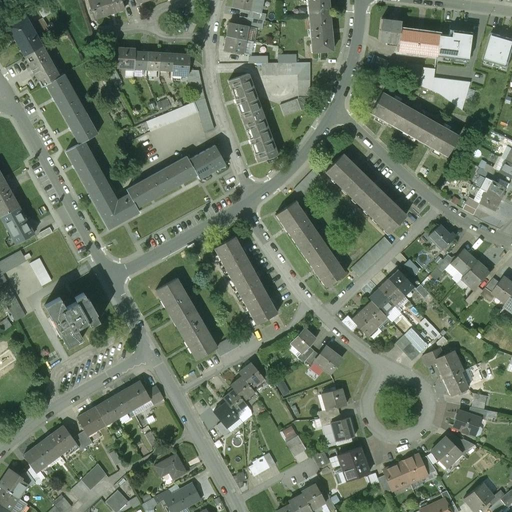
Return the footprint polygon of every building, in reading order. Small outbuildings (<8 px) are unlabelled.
[(109,14),(103,0),(88,0),(94,19),(109,14)] [(124,9),(120,0),(103,0),(109,14),(124,9)] [(233,0),(232,7),(249,11),(250,11),(250,10),(261,12),(262,0),(233,0)] [(311,15),(329,13),(327,0),(307,0),(308,6),(310,6),(311,15)] [(240,17),(238,24),(257,28),(262,29),(265,13),(261,12),(250,10),(250,11),(249,11),(247,18),(240,17)] [(314,52),(332,51),(329,13),(311,15),(312,23),(309,23),(311,44),(313,44),(314,52)] [(25,17),(7,27),(24,56),(42,46),(25,17)] [(401,21),(381,19),(378,41),(398,43),(399,29),(401,21)] [(229,23),(226,37),(253,42),(254,42),(257,28),(238,24),(229,23)] [(439,34),(399,29),(398,43),(397,51),(436,57),(439,34)] [(449,35),(439,34),(436,57),(468,60),(471,33),(449,30),(449,35)] [(511,51),(511,39),(490,33),(483,60),(508,67),(511,51)] [(226,37),(223,51),(250,56),(253,42),(226,37)] [(42,46),(24,56),(41,87),(45,84),(59,77),(42,46)] [(134,68),(135,52),(135,49),(118,48),(117,68),(134,68)] [(146,69),(147,53),(135,52),(134,68),(146,69)] [(159,70),(160,54),(147,53),(146,69),(159,70)] [(172,71),(173,54),(160,54),(159,70),(172,71)] [(188,70),(189,55),(173,54),(172,71),(172,75),(188,76),(188,70)] [(277,55),(277,63),(296,63),(296,55),(277,55)] [(374,55),(369,65),(396,76),(400,66),(374,55)] [(266,57),(248,57),(248,63),(261,63),(261,76),(297,75),(297,98),(279,105),(284,117),(310,107),(310,63),(296,63),(277,63),(266,63),(266,57)] [(106,69),(115,86),(121,83),(113,67),(106,66),(106,69)] [(434,69),(422,68),(420,86),(431,91),(433,78),(434,69)] [(188,70),(188,76),(188,81),(193,102),(146,122),(150,132),(198,112),(204,133),(214,130),(204,97),(198,71),(188,70)] [(59,77),(45,84),(62,114),(80,104),(63,74),(59,77)] [(247,74),(228,81),(243,125),(263,117),(247,74)] [(433,78),(431,91),(438,94),(461,110),(469,83),(433,78)] [(370,114),(408,135),(420,114),(382,93),(370,114)] [(80,104),(62,114),(79,144),(84,141),(97,134),(80,104)] [(408,135),(446,157),(458,136),(420,114),(408,135)] [(263,117),(243,125),(258,162),(277,155),(263,117)] [(511,141),(504,137),(501,144),(511,149),(511,148),(511,141)] [(79,144),(65,151),(82,181),(100,171),(84,141),(79,144)] [(188,160),(196,175),(198,179),(225,165),(214,145),(188,160)] [(326,172),(347,193),(364,175),(343,154),(326,172)] [(186,157),(156,173),(166,191),(196,175),(188,160),(186,157)] [(511,162),(506,160),(500,172),(511,177),(511,162)] [(153,162),(122,179),(126,186),(156,169),(153,162)] [(484,170),(494,175),(497,170),(487,164),(484,170)] [(293,190),(302,197),(321,177),(313,169),(293,190)] [(481,176),(490,180),(491,181),(494,175),(484,170),(481,176)] [(100,171),(82,181),(98,210),(116,200),(100,171)] [(126,190),(128,194),(136,208),(166,191),(156,173),(126,190)] [(347,193),(368,213),(385,195),(364,175),(347,193)] [(0,180),(0,216),(0,217),(18,207),(3,178),(2,179),(0,180)] [(499,199),(505,188),(491,181),(490,180),(485,192),(499,199)] [(493,211),(499,199),(485,192),(479,189),(474,200),(479,203),(479,204),(493,211)] [(116,200),(98,210),(108,229),(138,212),(136,208),(128,194),(116,200)] [(368,213),(389,233),(405,215),(385,195),(368,213)] [(468,197),(464,204),(465,205),(462,210),(473,215),(479,204),(479,203),(474,200),(468,197)] [(275,215),(300,251),(320,237),(295,201),(275,215)] [(15,244),(33,234),(18,207),(0,217),(15,244)] [(439,225),(428,236),(432,241),(441,250),(455,237),(451,232),(449,235),(439,225)] [(42,238),(52,233),(49,228),(39,233),(42,238)] [(425,233),(420,238),(427,246),(432,241),(428,236),(425,233)] [(213,248),(227,274),(248,262),(234,237),(213,248)] [(300,251),(325,287),(344,273),(320,237),(300,251)] [(384,237),(350,268),(358,276),(391,245),(384,237)] [(449,264),(463,276),(476,261),(463,248),(452,260),(449,264)] [(26,261),(20,250),(0,261),(0,294),(15,322),(25,316),(2,274),(26,261)] [(452,260),(447,255),(436,267),(442,273),(449,264),(452,260)] [(39,259),(29,263),(42,286),(51,281),(39,259)] [(468,285),(474,291),(478,287),(490,273),(476,261),(463,276),(460,278),(461,279),(462,278),(469,284),(468,285)] [(227,274),(241,299),(262,288),(248,262),(227,274)] [(387,269),(392,273),(396,268),(391,264),(387,269)] [(397,270),(388,279),(404,296),(413,287),(397,270)] [(511,295),(511,282),(504,276),(499,282),(492,292),(506,303),(511,295)] [(494,278),(486,287),(492,292),(499,282),(494,278)] [(167,311),(188,299),(176,279),(155,291),(167,311)] [(388,279),(378,289),(394,306),(404,296),(388,279)] [(420,285),(415,289),(423,298),(428,294),(420,285)] [(470,308),(483,292),(478,287),(474,291),(464,302),(470,308)] [(241,299),(255,325),(276,313),(262,288),(241,299)] [(368,298),(371,301),(384,315),(394,306),(378,289),(368,298)] [(59,298),(44,306),(66,347),(82,339),(76,328),(87,322),(89,325),(98,321),(94,314),(96,313),(88,299),(86,299),(83,293),(74,297),(76,302),(65,308),(59,298)] [(180,334),(201,322),(188,299),(167,311),(180,334)] [(361,310),(375,325),(385,316),(384,315),(371,301),(361,310)] [(361,310),(351,320),(357,326),(367,336),(377,327),(375,325),(361,310)] [(426,312),(423,315),(438,331),(442,328),(426,312)] [(357,326),(351,320),(349,317),(343,323),(351,331),(357,326)] [(424,318),(418,323),(433,340),(439,335),(424,318)] [(453,324),(448,319),(443,323),(448,329),(453,324)] [(201,322),(180,334),(195,360),(214,349),(216,347),(215,345),(201,322)] [(304,327),(289,343),(300,354),(301,354),(309,346),(316,339),(304,327)] [(234,336),(239,345),(254,337),(249,328),(234,336)] [(215,345),(216,347),(214,349),(218,357),(240,346),(239,345),(234,336),(233,335),(215,345)] [(395,343),(412,360),(420,353),(403,336),(395,343)] [(420,353),(426,347),(416,337),(410,342),(420,353)] [(301,354),(300,354),(297,357),(303,364),(305,361),(314,351),(309,346),(301,354)] [(315,362),(330,374),(341,359),(325,347),(319,355),(314,361),(315,362)] [(426,367),(427,367),(436,363),(434,359),(443,355),(440,348),(425,354),(422,357),(426,367)] [(319,355),(314,351),(305,361),(312,366),(315,362),(314,361),(319,355)] [(443,355),(434,359),(436,363),(444,380),(460,372),(462,371),(453,351),(443,355)] [(487,360),(476,365),(482,379),(494,374),(487,360)] [(238,372),(241,376),(251,389),(263,379),(263,378),(258,372),(250,362),(238,372)] [(263,378),(263,379),(268,385),(273,381),(265,367),(258,372),(263,378)] [(460,372),(444,380),(451,396),(467,389),(460,372)] [(230,385),(233,389),(243,402),(254,392),(251,389),(241,376),(239,377),(230,385)] [(494,378),(484,383),(486,389),(497,384),(494,378)] [(140,382),(121,393),(131,409),(135,407),(135,405),(141,401),(142,403),(148,399),(149,399),(145,392),(140,382)] [(163,399),(156,387),(155,386),(145,392),(149,399),(148,399),(152,406),(163,399)] [(341,388),(321,394),(321,395),(323,394),(327,409),(325,410),(325,411),(337,407),(345,405),(341,388)] [(231,390),(222,398),(225,402),(235,414),(246,405),(243,402),(233,389),(231,390)] [(121,393),(108,401),(117,415),(124,411),(125,412),(131,409),(121,393)] [(474,394),(471,407),(483,410),(486,397),(474,394)] [(108,401),(95,408),(104,422),(111,418),(112,420),(118,417),(117,415),(108,401)] [(235,414),(225,402),(222,404),(213,412),(221,422),(226,428),(238,418),(235,414)] [(317,412),(321,426),(330,424),(330,422),(341,419),(337,407),(325,411),(325,410),(317,412)] [(470,407),(467,414),(480,418),(484,420),(487,411),(483,410),(471,407),(470,407)] [(95,408),(77,418),(84,431),(86,435),(87,435),(86,433),(94,428),(95,430),(105,424),(104,422),(95,408)] [(461,432),(473,436),(480,418),(467,414),(458,411),(453,427),(461,430),(461,432)] [(330,424),(335,442),(354,436),(348,417),(341,419),(330,422),(330,424)] [(226,428),(221,422),(216,426),(223,436),(230,431),(226,428)] [(163,424),(157,427),(163,439),(170,435),(163,424)] [(50,434),(46,437),(47,438),(58,453),(59,454),(66,449),(64,448),(73,441),(74,443),(75,443),(72,438),(63,426),(51,434),(50,434)] [(289,427),(281,431),(285,440),(293,437),(289,427)] [(75,443),(74,443),(80,451),(91,443),(86,435),(84,431),(72,438),(75,443)] [(157,444),(151,432),(145,435),(152,447),(157,444)] [(285,443),(292,455),(303,449),(296,437),(285,443)] [(430,452),(446,468),(447,467),(446,466),(450,461),(451,462),(461,453),(454,446),(445,437),(430,452)] [(47,438),(36,446),(46,461),(48,463),(53,459),(51,457),(58,453),(47,438)] [(461,453),(463,456),(474,445),(462,439),(454,446),(461,453)] [(39,466),(46,461),(36,446),(22,455),(31,468),(35,472),(36,472),(41,468),(39,466)] [(359,447),(337,455),(342,468),(364,460),(359,447)] [(115,451),(108,454),(114,466),(121,462),(115,451)] [(323,452),(312,456),(318,468),(329,463),(323,452)] [(253,464),(248,467),(253,477),(275,465),(269,453),(252,462),(253,464)] [(426,456),(431,464),(436,461),(431,453),(426,456)] [(175,454),(154,466),(159,475),(167,471),(172,480),(186,473),(175,454)] [(418,455),(400,463),(409,482),(426,475),(419,459),(418,455)] [(419,459),(426,475),(436,471),(431,464),(426,456),(419,459)] [(364,460),(342,468),(346,481),(369,473),(364,460)] [(400,463),(383,470),(385,474),(392,490),(409,482),(400,463)] [(106,475),(98,464),(70,490),(79,501),(106,475)] [(8,468),(0,480),(0,485),(17,497),(26,483),(19,479),(20,477),(20,476),(8,468)] [(19,479),(26,483),(27,484),(33,479),(34,481),(40,478),(36,472),(35,472),(31,468),(20,476),(20,477),(19,479)] [(385,474),(377,478),(384,493),(392,490),(385,474)] [(176,511),(201,499),(192,484),(180,490),(163,499),(163,500),(169,511),(176,511)] [(301,492),(302,494),(310,508),(320,502),(322,504),(324,502),(323,500),(324,500),(319,493),(315,484),(301,492)] [(0,504),(8,510),(17,497),(0,485),(0,504)] [(163,499),(180,490),(177,485),(152,499),(145,502),(141,504),(144,511),(153,511),(153,508),(155,506),(158,502),(163,500),(163,499)] [(463,499),(474,511),(475,511),(488,501),(493,497),(493,496),(488,491),(485,492),(479,485),(463,499)] [(323,500),(324,502),(326,506),(332,502),(325,490),(319,493),(324,500),(323,500)] [(488,509),(490,511),(498,511),(511,501),(511,490),(504,495),(492,506),(488,509)] [(488,501),(492,506),(504,495),(500,490),(493,496),(493,497),(488,501)] [(117,491),(105,502),(114,511),(117,511),(128,502),(117,491)] [(152,499),(149,493),(142,497),(145,502),(152,499)] [(288,502),(289,504),(293,511),(311,511),(312,511),(310,508),(302,494),(288,502)] [(136,497),(129,501),(133,509),(141,504),(136,497)] [(47,511),(66,511),(70,508),(61,499),(47,511)] [(449,511),(444,499),(421,509),(422,511),(449,511)]
